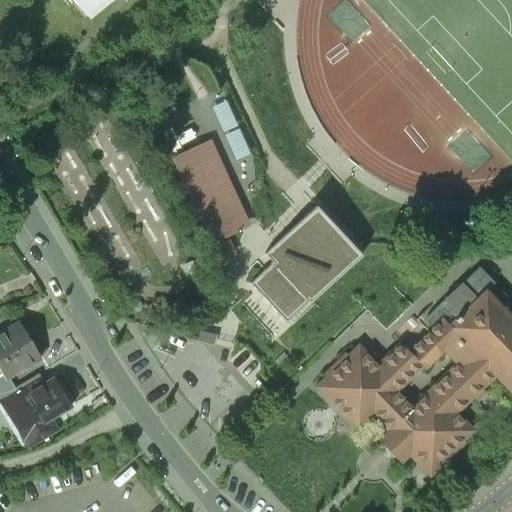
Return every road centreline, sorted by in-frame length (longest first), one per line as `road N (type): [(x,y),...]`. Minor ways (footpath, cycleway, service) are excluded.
road 1 (residential): [(138,408),(0,167)]
road 2 (residential): [(138,408),(0,465)]
road 3 (residential): [(223,511),(138,408)]
